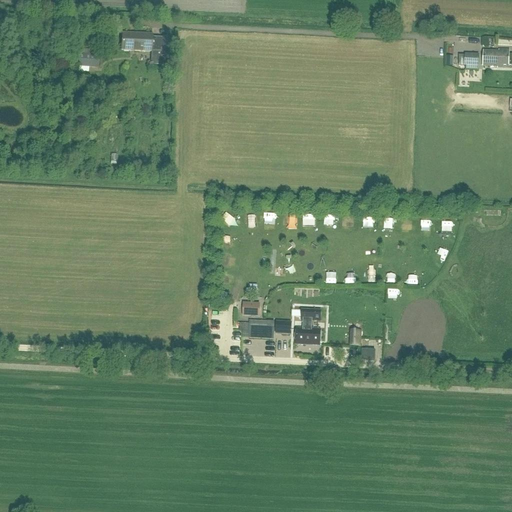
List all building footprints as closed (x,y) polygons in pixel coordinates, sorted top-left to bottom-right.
[(121,51),(151,53),(150,65),(169,66),(171,39),(162,39),(161,41),(152,40),(152,35),(122,34),(121,51)] [(509,51),(499,51),(499,52),(483,51),(483,67),(492,67),(492,68),(509,69),(509,51)] [(78,66),(90,66),(100,67),(101,56),(90,55),(79,55),(78,66)] [(458,66),(469,67),(479,67),(479,55),(465,55),(465,56),(459,56),(458,66)] [(225,213),(220,222),(228,227),(234,219),(225,213)] [(285,223),(295,224),(295,214),(285,214),(285,223)] [(384,217),(384,232),(394,233),(395,217),(384,217)] [(229,238),(229,246),(238,246),(238,237),(229,238)] [(232,267),(233,257),(221,256),(221,267),(232,267)] [(356,283),(355,274),(345,274),(345,283),(356,283)] [(235,286),(235,276),(220,276),(220,286),(235,286)] [(244,307),(243,317),(260,317),(260,308),(244,307)] [(321,330),(312,330),(312,322),(321,322),(321,312),(302,311),(302,321),(304,321),(304,329),(297,329),(296,345),(320,346),(321,330)] [(250,326),(249,336),(274,338),(275,323),(268,323),(268,327),(250,326)] [(276,335),(291,336),(292,324),(277,323),(276,335)]
